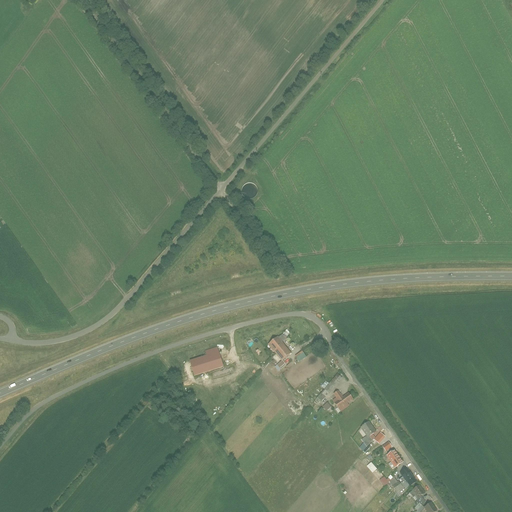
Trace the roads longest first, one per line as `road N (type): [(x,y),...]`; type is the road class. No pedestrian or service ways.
road 1 (primary): [(0,393),(179,321),(279,293),(511,276)]
road 2 (unclassified): [(0,446),(40,401),(67,387),(221,329),(281,316),(314,319)]
road 3 (unclassified): [(12,341),(52,342),(107,320),(221,190)]
road 4 (unclassified): [(221,190),(383,0)]
road 5 (residential): [(449,511),(314,319)]
road 6 (residential): [(221,190),(85,0)]
